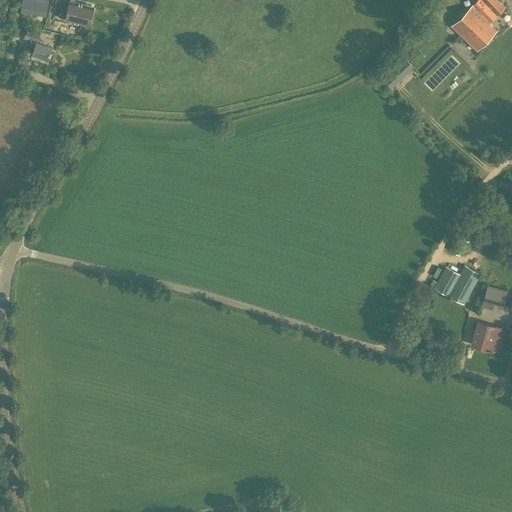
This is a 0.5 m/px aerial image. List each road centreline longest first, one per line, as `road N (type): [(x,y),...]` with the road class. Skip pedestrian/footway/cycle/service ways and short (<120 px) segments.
road 1 (unclassified): [(511,384),(136,275),(13,249)]
road 2 (unclassified): [(13,249),(89,121),(145,1)]
road 3 (unclassified): [(20,511),(6,439),(5,268)]
road 4 (track): [(388,352),(442,244),(511,155)]
